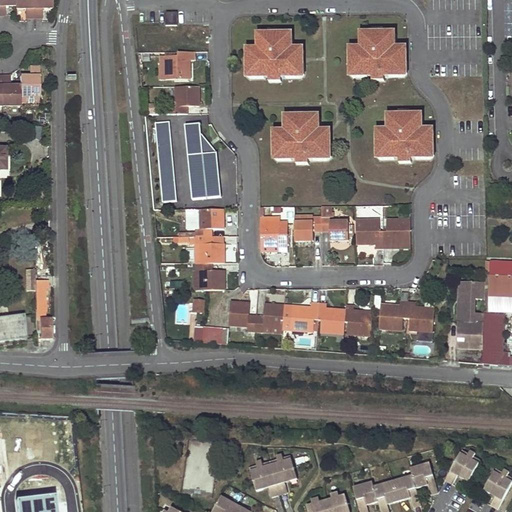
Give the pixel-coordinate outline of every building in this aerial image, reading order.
[(0,0),(0,15),(5,16),(5,6),(15,6),(15,0),(0,0)] [(25,9),(26,19),(34,18),(33,0),(15,0),(15,6),(15,9),(25,9)] [(52,9),(52,0),(33,0),(34,18),(42,18),(42,9),(52,9)] [(166,13),(166,26),(177,26),(177,12),(166,13)] [(349,75),(353,78),(368,78),(368,75),(372,74),(372,78),(372,81),(385,81),(385,78),(385,74),(389,74),(389,78),(404,77),(408,74),(407,62),(404,62),(403,55),(407,55),(407,50),(404,47),(396,47),(396,35),(393,32),(363,32),(360,36),(360,47),(353,47),(349,51),(349,55),(353,55),(353,62),(349,62),(349,75)] [(246,76),(250,79),(265,79),(265,76),(269,76),(269,79),(269,82),(282,83),(282,79),(282,75),(286,75),(286,79),(301,79),(304,75),(304,63),(301,63),(301,56),(304,56),(304,51),(301,48),(293,48),(293,36),(290,33),(261,33),(257,37),(257,48),(250,48),(246,52),(246,56),(250,56),(249,64),(246,63),(246,76)] [(196,52),(178,52),(178,56),(167,56),(167,79),(191,79),(191,61),(196,61),(196,52)] [(39,67),(30,68),(31,73),(31,77),(20,77),(21,86),(21,97),(39,97),(39,67)] [(11,87),(10,77),(2,77),(2,107),(21,106),(21,102),(21,97),(21,86),(11,87)] [(200,86),(177,86),(177,105),(171,105),(172,114),(188,113),(188,106),(200,105),(200,86)] [(376,146),(376,157),(380,160),(395,160),(395,157),(399,157),(399,160),(399,164),(410,163),(412,163),(412,160),(412,156),(416,156),(416,160),(431,160),(434,156),(434,144),(431,144),(431,137),(434,137),(434,132),(431,129),(423,129),(423,117),(419,114),(390,114),(387,118),(387,129),(379,129),(376,133),(376,138),(380,138),(380,145),(376,145),(376,146)] [(273,158),(277,161),(292,161),(292,158),(296,158),(296,161),(297,165),(309,165),(309,161),(309,158),(313,158),(313,161),(328,161),(332,157),(331,146),(331,145),(328,145),(327,138),(331,138),(331,133),(328,130),(320,130),(320,119),(316,115),(287,115),(284,119),(284,130),(277,131),(273,134),(273,139),(276,139),(277,146),(273,146),(273,147),(273,158)] [(171,121),(157,122),(164,202),(179,200),(171,121)] [(201,123),(186,125),(194,199),(223,196),(218,152),(202,133),(201,123)] [(225,208),(201,209),(202,228),(196,228),(196,236),(213,236),(213,228),(225,228),(225,208)] [(286,220),(295,220),(294,208),(286,208),(286,220)] [(315,223),(296,223),(296,241),(314,241),(315,233),(332,232),(332,241),(350,241),(349,222),(331,222),(331,217),(315,218),(315,223)] [(380,220),(357,221),(357,244),(376,244),(376,249),(393,249),(393,244),(412,244),(411,220),(388,220),(388,232),(381,232),(380,220)] [(281,223),(261,223),(262,246),(281,246),(281,251),(289,251),(288,234),(281,234),(281,223)] [(214,243),(225,243),(225,235),(213,236),(214,243)] [(213,236),(196,236),(197,244),(202,244),(202,263),(214,263),(226,263),(225,243),(214,243),(213,236)] [(511,261),(492,261),(492,273),(511,273),(511,261)] [(202,263),(197,263),(197,271),(202,271),(203,290),(207,290),(226,290),(226,270),(214,270),(214,263),(202,263)] [(35,270),(27,270),(27,292),(36,292),(35,270)] [(511,273),(492,273),(487,273),(486,310),(511,311),(511,273)] [(486,310),(486,281),(460,280),(460,297),(462,297),(462,303),(460,303),(458,347),(485,348),(486,314),(486,310)] [(49,290),(48,281),(36,282),(36,314),(41,314),(45,313),(44,290),(49,290)] [(194,300),(193,314),(205,314),(205,300),(194,300)] [(252,303),(232,301),(230,324),(249,326),(249,331),(257,332),(258,316),(251,315),(252,303)] [(401,306),(382,305),(380,329),(404,331),(404,319),(407,319),(409,302),(401,301),(401,306)] [(417,302),(409,302),(407,319),(411,319),(410,331),(434,333),(435,308),(416,307),(417,302)] [(319,320),(321,304),(313,303),(313,308),(294,306),(286,305),(284,329),(292,330),(315,332),(316,320),(319,320)] [(265,316),(258,316),(257,332),(264,333),(265,328),(284,329),(286,305),(266,304),(265,316)] [(328,305),(321,304),(319,320),(323,320),(322,332),(345,334),(346,322),(347,310),(328,309),(328,305)] [(356,307),(348,306),(347,310),(346,322),(349,322),(348,334),(372,336),(373,312),(356,311),(356,307)] [(497,314),(486,314),(485,348),(484,362),(484,364),(505,353),(506,333),(497,333),(497,314)] [(0,342),(25,339),(23,317),(0,320),(0,342)] [(41,340),(52,339),(51,321),(41,321),(37,321),(37,332),(41,332),(41,340)] [(194,327),(192,341),(228,345),(228,329),(194,327)] [(511,353),(505,353),(484,364),(511,366),(511,353)] [(445,481),(452,485),(459,474),(462,476),(463,479),(469,483),(481,461),(474,457),(473,457),(472,460),(468,458),(469,455),(462,451),(445,481)] [(250,468),(257,492),(263,490),(265,487),(269,486),(272,498),(280,496),(288,493),(285,481),(288,480),(291,481),(298,480),(291,456),(283,458),(284,462),(279,463),(278,460),(270,462),(263,464),(262,465),(263,468),(259,469),(258,466),(257,466),(250,468)] [(353,488),(360,511),(368,511),(367,506),(366,504),(370,502),(370,503),(372,500),(377,498),(378,503),(381,511),(389,511),(387,505),(387,503),(390,502),(391,502),(393,499),(403,496),(406,498),(406,497),(410,496),(411,499),(413,509),(421,507),(416,489),(415,485),(420,484),(423,485),(427,484),(428,486),(431,496),(438,494),(430,464),(410,469),(412,476),(393,482),(374,487),(373,482),(353,488)] [(490,506),(498,510),(511,484),(511,478),(508,476),(507,476),(506,479),(502,476),(503,474),(503,473),(496,469),(484,491),(490,494),(493,493),(497,495),(490,506)] [(307,507),(308,511),(348,511),(350,511),(345,496),(339,498),(332,500),(326,501),(320,503),(313,505),(307,507)] [(390,502),(387,503),(387,505),(411,499),(410,496),(406,497),(406,498),(403,496),(393,499),(391,502),(390,502)] [(222,497),(214,511),(215,511),(249,511),(240,507),(222,497)] [(1,511),(23,511),(23,502),(1,504),(1,511)]
